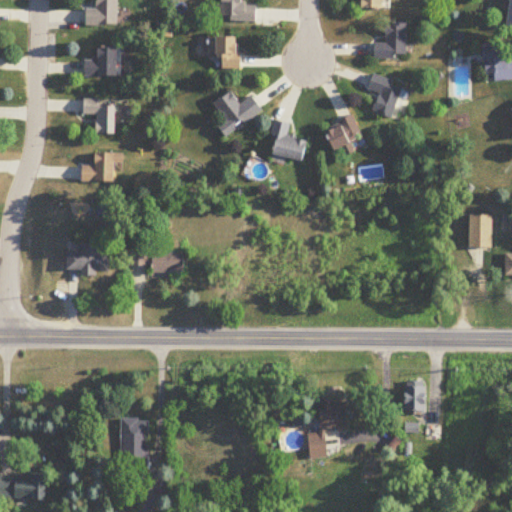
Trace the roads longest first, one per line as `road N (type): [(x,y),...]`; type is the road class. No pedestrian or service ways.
road 1 (secondary): [(0,335),(511,340)]
road 2 (residential): [(6,335),(7,236),(38,134),(39,0)]
